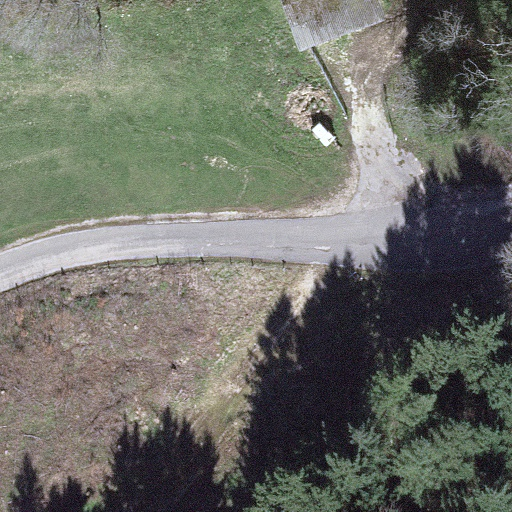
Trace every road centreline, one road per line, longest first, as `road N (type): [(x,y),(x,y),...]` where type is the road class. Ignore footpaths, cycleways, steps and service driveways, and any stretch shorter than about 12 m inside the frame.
road 1 (unclassified): [(0,272),(91,245),(381,222),(511,200)]
road 2 (track): [(404,0),(382,29),(374,61),(381,222)]
